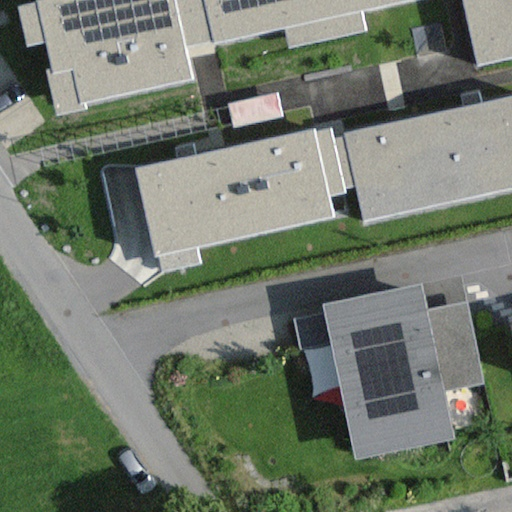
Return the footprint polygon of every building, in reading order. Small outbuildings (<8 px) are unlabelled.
[(223,40),(213,0),(15,0),(28,54),(49,49),(63,109),(209,77),(202,45),(223,40)] [(402,0),(213,0),(223,40),(402,0)] [(511,55),(511,0),(472,0),(486,61),(511,55)] [(511,189),(511,92),(343,130),(356,186),(364,222),(511,189)] [(340,116),(135,161),(156,256),(343,215),(338,190),(356,186),(343,130),(340,116)] [(426,281),(324,302),(356,460),(458,439),(426,281)]
